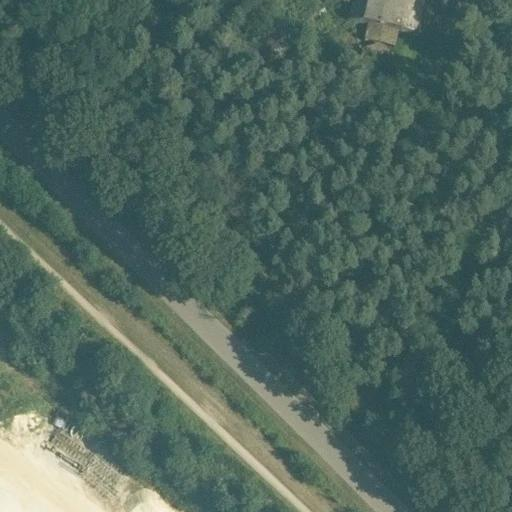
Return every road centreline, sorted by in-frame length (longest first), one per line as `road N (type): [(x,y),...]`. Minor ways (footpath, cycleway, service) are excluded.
road 1 (unclassified): [(0,130),(385,511)]
road 2 (track): [(329,511),(0,188)]
